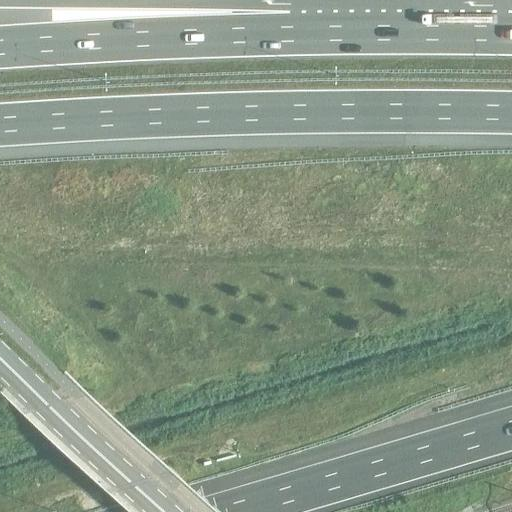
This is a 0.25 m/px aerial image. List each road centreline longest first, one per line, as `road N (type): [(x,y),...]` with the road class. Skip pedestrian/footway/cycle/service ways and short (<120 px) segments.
road 1 (motorway): [(0,131),(154,121),(511,118)]
road 2 (motorway): [(511,428),(228,511)]
road 3 (motorway): [(290,35),(0,52)]
road 4 (motorway): [(290,35),(36,0)]
road 5 (motorway): [(511,34),(290,35)]
road 6 (secondary): [(164,511),(23,382)]
